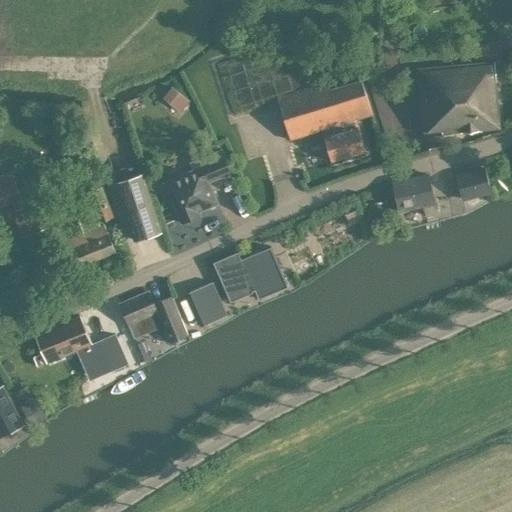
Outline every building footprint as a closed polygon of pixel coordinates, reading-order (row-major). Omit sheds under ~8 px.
[(500,122),(494,54),(418,61),(423,124),(441,123),(442,127),(500,122)] [(366,145),(358,120),(356,120),(354,113),(372,108),(361,72),(330,82),(328,73),(277,89),(290,133),(327,122),(330,128),(324,129),(331,155),(366,145)] [(171,80),(162,92),(175,102),(185,91),(171,80)] [(119,165),(143,161),(138,132),(114,136),(119,165)] [(164,176),(182,216),(200,208),(199,205),(218,197),(208,175),(230,166),(221,144),(191,157),(193,163),(164,176)] [(481,166),(454,172),(459,193),(486,186),(481,166)] [(0,170),(0,202),(21,195),(10,167),(0,170)] [(425,210),(438,207),(428,167),(393,175),(400,205),(423,200),(425,210)] [(142,168),(116,177),(134,233),(161,225),(142,168)] [(115,245),(104,217),(100,219),(98,216),(115,209),(103,179),(85,186),(95,209),(79,214),(84,224),(63,233),(73,262),(115,245)] [(21,231),(48,222),(37,195),(11,206),(21,231)] [(238,245),(213,256),(231,295),(232,295),(231,293),(251,284),(252,286),(253,286),(253,284),(255,284),(258,292),(260,292),(259,290),(286,278),(287,280),(288,279),(270,240),(241,253),(238,245)] [(213,275),(187,287),(200,318),(227,307),(213,275)] [(148,285),(120,296),(135,331),(163,319),(170,336),(177,333),(187,328),(183,318),(183,317),(173,295),(171,290),(154,298),(148,285)] [(43,346),(33,350),(37,358),(47,354),(48,357),(79,344),(84,355),(94,351),(102,368),(128,357),(119,334),(95,343),(80,308),(73,311),(58,317),(35,327),(43,346)] [(23,420),(2,379),(0,380),(0,431),(0,432),(23,420)] [(36,391),(20,400),(31,420),(47,411),(36,391)]
